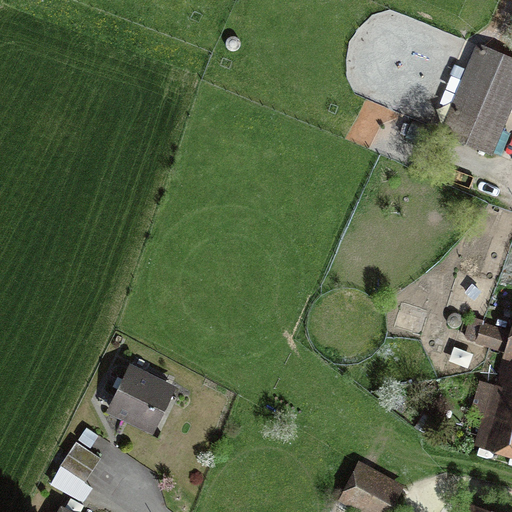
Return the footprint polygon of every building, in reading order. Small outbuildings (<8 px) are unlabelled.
[(511,101),(511,68),(479,56),(449,134),(493,151),(511,101)] [(511,351),(492,425),(485,452),(511,458),(511,351)] [(150,443),(170,399),(124,378),(109,410),(103,422),(150,443)] [(68,454),(92,469),(100,456),(76,441),(68,454)] [(92,469),(68,454),(49,486),(79,505),(89,489),(82,485),(92,469)] [(367,511),(388,511),(403,485),(360,461),(340,497),(367,511)]
